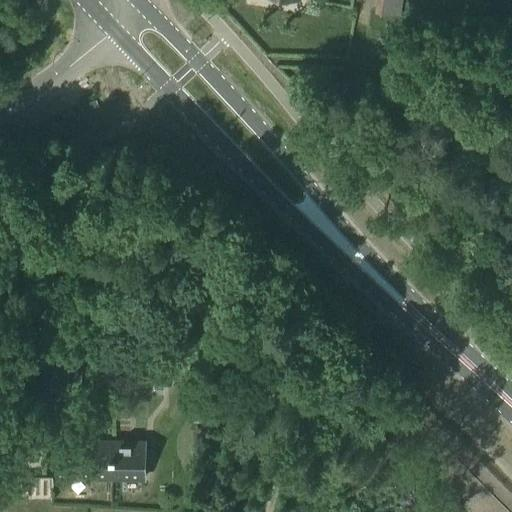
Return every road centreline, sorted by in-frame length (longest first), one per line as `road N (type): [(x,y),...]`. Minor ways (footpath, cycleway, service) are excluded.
road 1 (primary): [(113,34),(271,191),(320,219)]
road 2 (primary): [(320,219),(258,125),(142,10)]
road 3 (primary): [(511,406),(320,219)]
road 4 (track): [(391,64),(248,58)]
road 5 (unclassified): [(0,108),(43,91),(113,34)]
road 6 (track): [(391,64),(511,74)]
